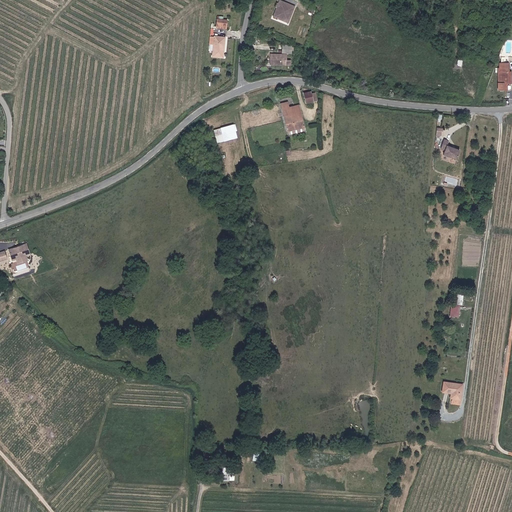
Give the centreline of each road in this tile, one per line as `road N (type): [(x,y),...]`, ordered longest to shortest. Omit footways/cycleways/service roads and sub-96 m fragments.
road 1 (unknown): [(498,111),(461,412)]
road 2 (tertiary): [(3,223),(107,182),(242,90)]
road 3 (tertiary): [(242,90),(301,81),(409,105),(511,108)]
road 4 (unclassified): [(3,223),(9,116),(0,96)]
